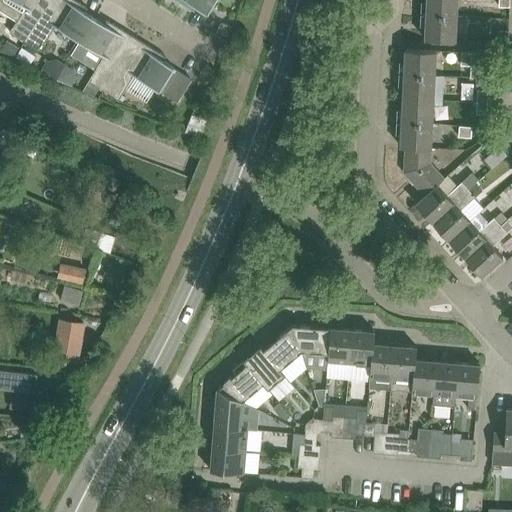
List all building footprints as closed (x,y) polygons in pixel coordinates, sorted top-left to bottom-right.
[(0,0),(0,9),(17,20),(10,31),(25,40),(50,0),(0,0)] [(56,25),(79,39),(94,16),(84,10),(87,6),(77,0),(50,0),(25,40),(40,50),(56,25)] [(178,0),(194,9),(196,5),(207,12),(214,0),(178,0)] [(426,17),(425,38),(456,39),(457,15),(457,0),(427,0),(427,9),(422,9),(421,16),(426,17)] [(89,80),(100,87),(104,89),(137,37),(108,19),(105,23),(94,16),(79,39),(105,55),(89,80)] [(217,31),(229,35),(232,25),(221,21),(217,31)] [(498,42),(509,42),(510,29),(498,29),(498,42)] [(137,37),(104,89),(119,99),(135,74),(160,89),(179,101),(192,79),(173,67),(174,66),(163,59),(166,55),(137,37)] [(0,50),(12,58),(20,45),(8,38),(0,50)] [(37,55),(22,46),(16,57),(30,65),(37,55)] [(435,74),(436,49),(406,48),(405,69),(400,69),(399,76),(404,76),(403,96),(434,98),(435,74)] [(471,64),(472,51),(462,51),(462,63),(471,64)] [(471,64),(471,76),(489,77),(491,52),(472,51),(471,64)] [(100,87),(89,80),(83,90),(95,95),(100,87)] [(488,101),(489,89),(478,88),(478,100),(488,101)] [(401,145),(406,146),(431,147),(434,98),(403,96),(402,117),(397,117),(397,124),(402,124),(401,145)] [(488,113),(488,101),(478,100),(477,112),(488,113)] [(209,119),(197,114),(190,132),(202,137),(209,119)] [(459,135),(472,136),(473,124),(460,124),(459,135)] [(0,130),(0,139),(12,149),(20,139),(5,125),(0,130)] [(404,171),(425,194),(438,183),(445,176),(440,171),(430,160),(431,147),(406,146),(404,171)] [(470,173),(461,180),(468,188),(476,181),(479,178),(475,174),(470,173)] [(433,220),(468,188),(461,180),(447,193),(438,183),(425,194),(416,202),(433,220)] [(483,189),(476,181),(468,188),(476,195),(483,189)] [(449,238),(471,219),(461,207),(476,195),(468,188),(433,220),(449,238)] [(104,202),(112,206),(118,196),(110,192),(104,202)] [(471,219),(449,238),(465,256),(501,224),(494,215),(479,228),(471,219)] [(501,224),(465,256),(482,274),(503,255),(494,244),(508,231),(501,224)] [(83,289),(65,284),(61,299),(80,303),(83,289)] [(61,317),(54,360),(77,363),(84,321),(61,317)] [(329,353),(332,326),(332,321),(323,321),(323,325),(293,323),(302,351),(329,353)] [(260,345),(281,368),(302,351),(293,323),(270,342),(267,338),(260,345)] [(332,326),(329,353),(329,360),(350,362),(353,328),(332,326)] [(349,378),(371,380),(374,342),(375,330),(353,328),(350,362),(349,378)] [(395,344),(374,342),(371,380),(370,387),(391,389),(395,344)] [(391,389),(413,391),(413,379),(414,379),(416,357),(417,349),(417,345),(395,344),(391,389)] [(268,388),(269,387),(278,397),(293,385),(290,381),(291,380),(281,368),(260,345),(244,359),(264,382),(263,383),(268,388)] [(413,379),(413,391),(434,392),(437,359),(416,357),(414,379),(413,379)] [(240,368),(218,387),(243,400),(263,383),(264,382),(244,359),(237,364),(240,368)] [(459,361),(437,359),(434,392),(433,404),(455,406),(456,394),(459,361)] [(481,363),(459,361),(456,394),(470,395),(469,407),(477,408),(481,363)] [(0,368),(0,387),(36,392),(38,373),(0,368)] [(243,400),(218,387),(215,417),(211,416),(210,426),(214,426),(215,426),(241,428),(241,427),(243,400)] [(20,392),(18,409),(34,411),(36,394),(20,392)] [(330,436),(344,437),(346,415),(333,414),(334,405),(324,404),(323,417),(322,431),(330,432),(330,436)] [(511,463),(511,407),(507,407),(506,431),(494,430),(492,462),(511,463)] [(356,433),(365,434),(366,421),(367,409),(357,409),(357,416),(346,415),(344,437),(356,438),(356,433)] [(317,431),(318,416),(313,416),(305,423),(305,430),(317,431)] [(374,435),(374,451),(386,452),(388,431),(375,430),(375,422),(366,421),(365,434),(374,435)] [(246,448),(248,428),(241,427),(241,428),(215,426),(214,426),(213,448),(246,450),(246,448)] [(431,435),(429,456),(440,457),(440,453),(451,453),(452,433),(443,432),(443,429),(432,428),(431,435)] [(316,444),(317,434),(304,433),(304,442),(299,442),(298,455),(320,457),(321,444),(316,444)] [(416,455),(429,456),(431,435),(430,435),(418,434),(417,438),(409,437),(408,450),(417,451),(416,455)] [(409,437),(400,437),(399,450),(408,450),(409,437)] [(459,454),(460,441),(452,441),(451,453),(459,454)] [(211,469),(244,472),(246,450),(213,448),(211,469)] [(302,467),(301,477),(313,478),(314,469),(302,467)] [(217,488),(208,487),(207,496),(216,497),(217,488)]
